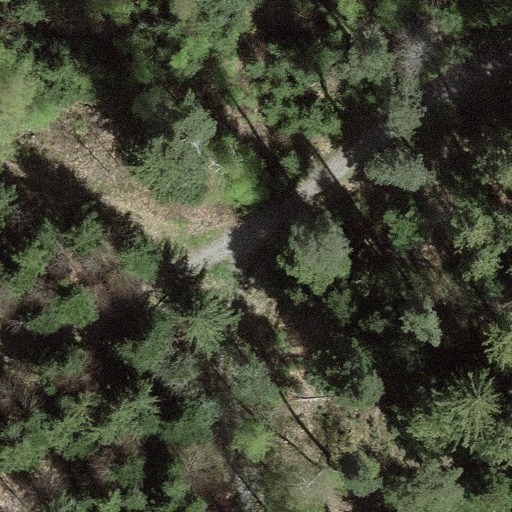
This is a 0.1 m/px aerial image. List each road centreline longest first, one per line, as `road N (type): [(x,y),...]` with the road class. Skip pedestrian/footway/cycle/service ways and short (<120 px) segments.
road 1 (track): [(511,57),(314,182),(256,233)]
road 2 (track): [(256,233),(0,367)]
road 3 (track): [(256,233),(229,365),(261,511)]
